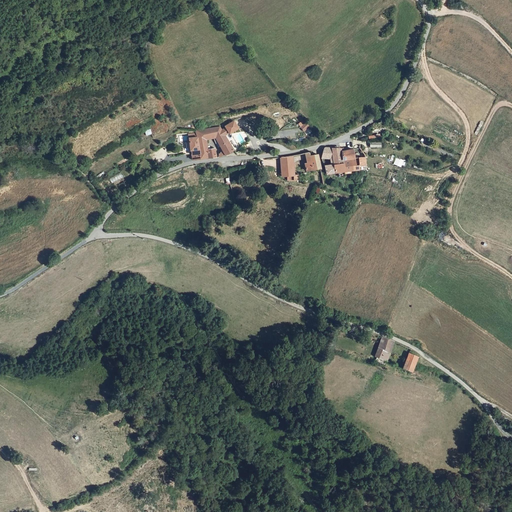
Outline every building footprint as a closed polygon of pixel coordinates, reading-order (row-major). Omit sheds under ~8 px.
[(225,126),(220,128),(224,133),(228,131),(228,132),(237,127),(233,119),(224,124),(225,126)] [(302,120),(297,124),(304,131),(308,128),(302,120)] [(215,134),(224,153),(232,148),(224,133),(220,128),(219,126),(213,127),(215,134)] [(196,130),(196,132),(196,133),(197,137),(200,158),(208,157),(207,149),(205,139),(215,134),(213,127),(196,130)] [(193,160),(200,158),(197,137),(188,138),(188,142),(190,150),(192,150),(193,154),(191,154),(193,160)] [(209,148),(207,149),(208,157),(215,156),(214,148),(209,148)] [(324,148),(323,159),(335,160),(336,149),(333,149),(324,148)] [(335,160),(336,164),(345,162),(342,149),(336,149),(335,160)] [(343,152),(345,162),(346,171),(358,170),(356,160),(354,150),(349,151),(343,152)] [(303,154),(292,156),(294,166),(305,165),(307,172),(321,169),(318,156),(311,157),(308,153),(303,154)] [(288,157),(282,158),(284,177),(291,177),(295,177),(294,166),(292,156),(288,157)] [(401,168),(403,161),(395,158),(393,165),(401,168)] [(368,169),(367,160),(356,160),(358,170),(362,169),(368,169)] [(327,165),(329,173),(346,171),(345,162),(336,164),(327,165)] [(386,357),(392,345),(388,343),(386,342),(383,341),(380,340),(378,339),(372,350),(386,357)] [(382,365),(386,357),(372,350),(368,358),(382,365)] [(413,367),(416,361),(407,356),(404,362),(413,367)] [(413,367),(404,362),(398,373),(408,378),(413,367)]
